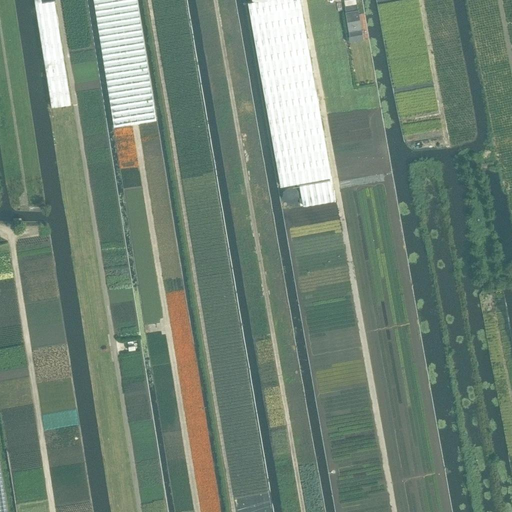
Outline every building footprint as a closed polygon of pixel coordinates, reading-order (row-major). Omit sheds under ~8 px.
[(41,0),(34,0),(51,108),(71,105),(54,1),(42,3),(41,0)] [(135,0),(93,0),(113,126),(131,123),(137,122),(155,119),(135,0)] [(251,0),(252,1),(247,2),(280,185),(318,179),(324,178),(331,177),(299,0),(251,0)] [(349,36),(362,34),(357,10),(355,0),(343,0),(345,12),(349,36)] [(329,180),(299,185),(302,205),(333,200),(329,180)]
